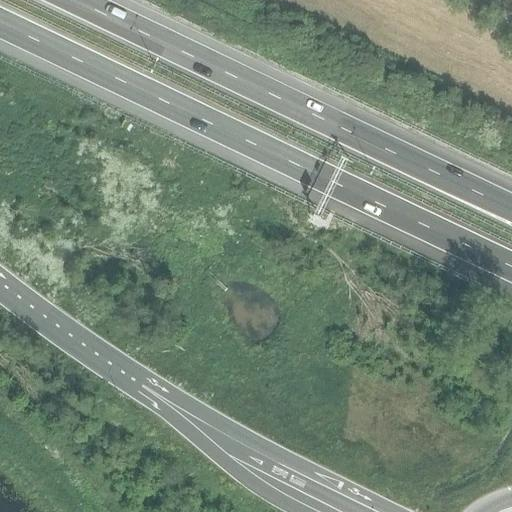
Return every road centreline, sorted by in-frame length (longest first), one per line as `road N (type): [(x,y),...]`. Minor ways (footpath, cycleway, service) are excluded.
road 1 (motorway): [(0,283),(214,436),(329,506)]
road 2 (motorway): [(394,155),(68,0)]
road 3 (motorway): [(0,24),(286,161)]
road 4 (trunk): [(286,161),(511,268)]
road 5 (trunk): [(511,209),(394,155)]
